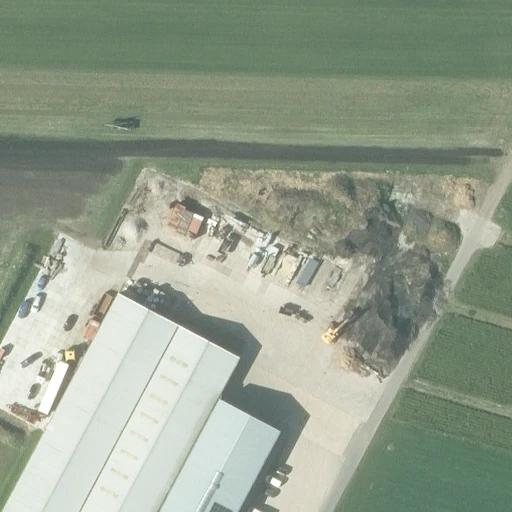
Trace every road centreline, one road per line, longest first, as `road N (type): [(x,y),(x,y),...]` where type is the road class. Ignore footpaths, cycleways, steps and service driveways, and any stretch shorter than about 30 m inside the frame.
road 1 (track): [(511,174),(390,393)]
road 2 (residential): [(325,511),(390,393)]
